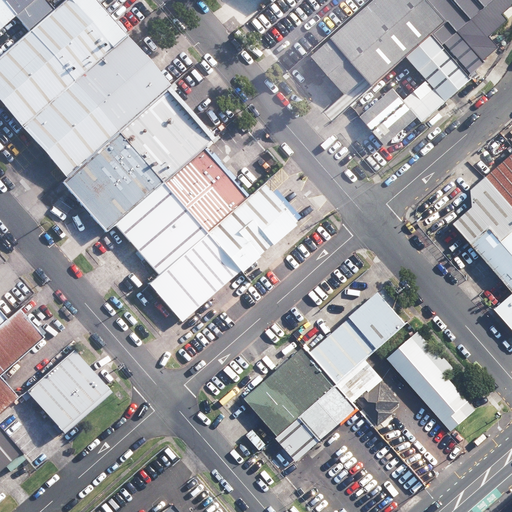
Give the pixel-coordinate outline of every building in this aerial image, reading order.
[(0,0),(0,6),(12,21),(36,0),(0,0)] [(90,0),(66,0),(0,56),(0,113),(18,134),(21,131),(126,41),(90,0)] [(426,0),(387,0),(317,61),(354,103),(447,23),(426,0)] [(426,0),(447,23),(457,34),(496,0),(426,0)] [(12,21),(0,6),(0,34),(14,23),(12,21)] [(431,37),(426,41),(405,59),(446,106),(472,84),(431,37)] [(444,51),(472,84),(487,71),(459,38),(444,51)] [(169,91),(126,41),(21,131),(64,181),(169,91)] [(213,140),(169,91),(64,181),(60,184),(105,237),(213,140)] [(419,122),(392,91),(360,119),(387,150),(419,122)] [(247,196),(206,151),(114,233),(154,277),(247,196)] [(511,205),(511,154),(487,176),(511,205)] [(511,205),(487,176),(448,216),(511,290),(511,205)] [(266,185),(257,192),(145,288),(179,327),(299,224),(266,185)] [(378,292),(306,357),(333,387),(337,391),(409,326),(378,292)] [(511,298),(495,313),(511,332),(511,298)] [(4,330),(0,333),(0,378),(42,343),(19,317),(4,330)] [(481,413),(414,339),(382,367),(450,441),(481,413)] [(236,398),(270,435),(326,385),(299,355),(292,348),(236,398)] [(108,398),(72,357),(23,399),(59,440),(108,398)] [(347,402),(357,413),(377,435),(402,412),(372,379),(347,402)] [(0,387),(0,419),(16,405),(0,387)] [(335,395),(331,391),(275,440),(273,443),(295,467),(353,414),(345,406),(335,395)] [(0,478),(25,457),(0,428),(0,478)]
